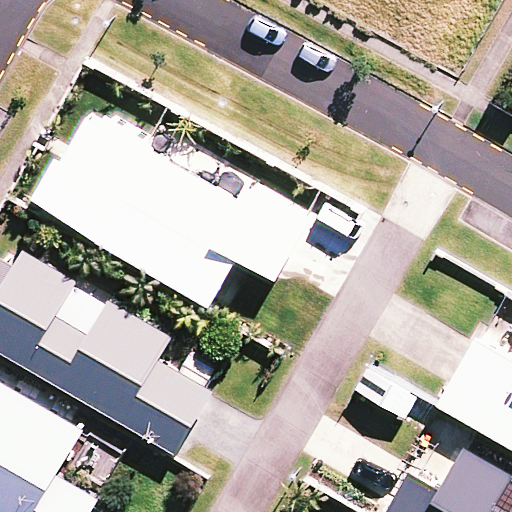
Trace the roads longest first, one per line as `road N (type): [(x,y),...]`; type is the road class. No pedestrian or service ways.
road 1 (residential): [(236,511),(442,148)]
road 2 (residential): [(442,148),(171,0)]
